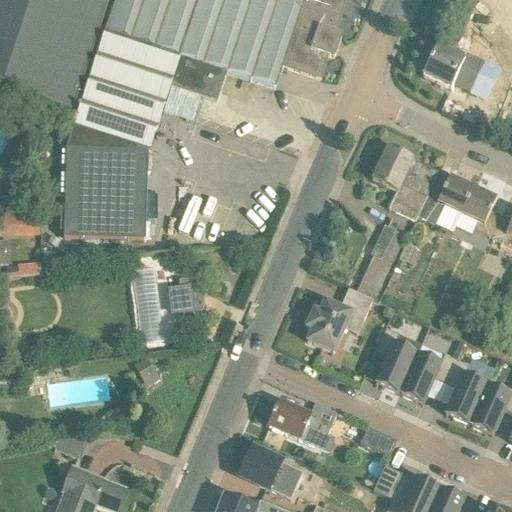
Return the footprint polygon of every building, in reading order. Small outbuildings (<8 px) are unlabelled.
[(0,0),(0,89),(72,113),(109,0),(0,0)] [(116,0),(73,129),(149,155),(171,90),(217,105),(226,75),(233,77),(275,92),(282,70),(320,83),(328,59),(334,61),(342,39),(336,37),(341,21),(340,20),(346,0),(116,0)] [(482,67),(467,59),(465,63),(437,50),(423,78),(451,92),(461,70),(476,78),(482,67)] [(198,131),(194,142),(240,157),(243,146),(198,131)] [(418,220),(439,175),(388,152),(373,185),(397,196),(389,213),(415,225),(418,220)] [(461,219),(474,192),(449,180),(443,193),(433,189),(440,176),(439,175),(418,220),(453,236),(461,219)] [(188,247),(199,194),(192,192),(189,203),(175,200),(169,228),(178,229),(175,244),(188,247)] [(473,233),(476,234),(490,241),(500,219),(491,214),(497,202),(474,192),(461,219),(476,226),(473,233)] [(235,240),(240,208),(216,204),(211,235),(221,236),(221,238),(235,240)] [(0,214),(0,237),(40,238),(40,215),(0,214)] [(511,224),(500,219),(490,241),(509,250),(511,243),(511,224)] [(358,291),(375,299),(389,267),(393,269),(406,238),(385,229),(372,259),(373,260),(358,291)] [(7,243),(0,244),(0,267),(12,266),(9,243),(7,243)] [(407,248),(396,271),(401,274),(405,266),(413,269),(421,254),(407,248)] [(42,266),(19,267),(19,277),(42,277),(42,266)] [(181,282),(179,282),(180,291),(170,293),(173,317),(183,315),(184,324),(186,324),(189,324),(191,323),(194,322),(196,320),(198,319),(199,317),(201,315),(202,313),(203,310),(204,308),(204,306),(205,303),(204,301),(204,298),(203,296),(202,293),(201,291),(199,289),(198,287),(196,286),(193,284),(191,283),(189,283),(186,282),(184,282),(181,282)] [(320,316),(314,313),(306,330),(312,333),(307,345),(333,356),(351,317),(364,323),(373,303),(349,292),(340,311),(325,305),(320,316)] [(511,346),(511,327),(507,325),(499,340),(511,346)] [(395,348),(399,338),(386,332),(375,357),(387,362),(376,387),(400,398),(417,358),(395,348)] [(19,360),(10,361),(11,373),(38,371),(36,356),(19,358),(19,360)] [(444,359),(440,368),(417,358),(400,398),(423,409),(435,383),(446,388),(456,364),(444,359)] [(134,370),(147,390),(160,382),(147,361),(134,370)] [(467,374),(469,370),(456,364),(446,388),(457,393),(446,419),(469,429),(490,384),(467,374)] [(511,394),(490,384),(469,429),(493,440),(504,414),(511,417),(511,394)] [(315,406),(310,419),(280,405),(275,416),(274,415),(273,420),(274,420),(269,431),(287,439),(328,456),(335,441),(327,438),(337,416),(315,406)] [(389,461),(397,444),(368,431),(360,447),(389,461)] [(54,442),(55,454),(78,463),(88,439),(54,442)] [(282,466),(252,452),(240,480),(269,493),(285,500),(297,473),(282,466)] [(104,511),(117,511),(125,494),(126,492),(71,470),(61,495),(64,497),(57,511),(93,511),(95,508),(104,511)] [(401,477),(385,470),(373,495),(392,504),(388,511),(431,511),(440,493),(416,483),(408,502),(393,495),(401,477)] [(460,511),(464,504),(440,493),(431,511),(460,511)] [(280,511),(259,504),(256,511),(255,511),(224,500),(218,511),(280,511)]
